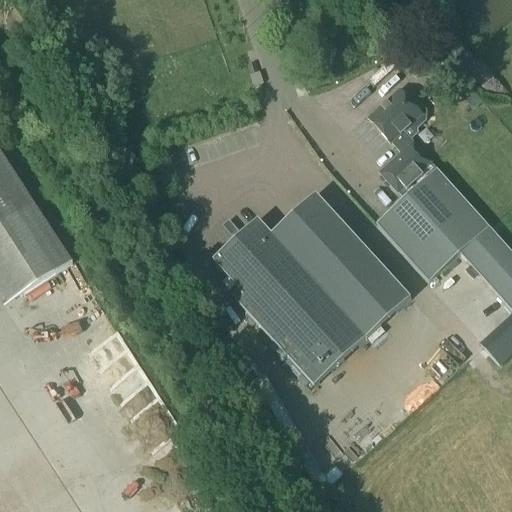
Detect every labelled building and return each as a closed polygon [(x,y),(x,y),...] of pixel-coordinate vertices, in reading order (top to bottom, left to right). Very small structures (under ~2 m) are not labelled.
[(399,9),(406,17),(416,9),(410,1),(399,9)] [(312,60),(306,63),(305,70),(312,74),(318,71),(319,64),(312,60)] [(263,87),(256,65),(247,68),(250,78),(249,78),(253,90),(263,87)] [(472,96),(464,87),(456,94),(464,102),(473,112),(481,106),(472,96)] [(399,92),(366,123),(390,149),(392,148),(399,156),(380,175),(378,176),(398,197),(400,195),(406,201),(376,228),(428,286),(460,257),(489,232),(489,231),(452,189),(437,172),(436,172),(431,167),(432,166),(405,135),(413,128),(417,132),(426,124),(426,114),(418,105),(413,105),(412,106),(399,92)] [(0,156),(0,268),(21,300),(72,266),(0,156)] [(271,239),(258,224),(212,265),(239,295),(232,301),(314,391),(411,303),(315,198),(271,239)] [(511,315),(511,257),(489,232),(460,257),(511,315)]
